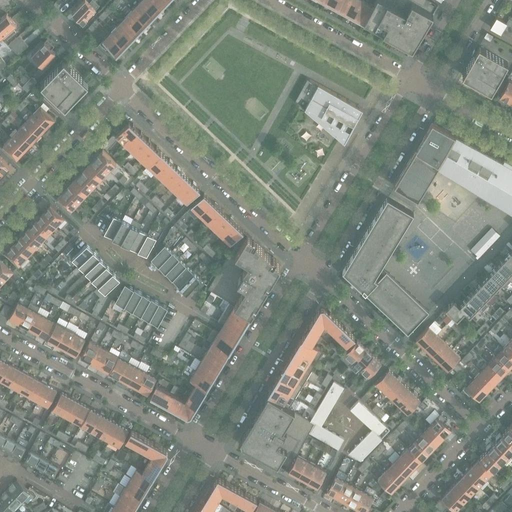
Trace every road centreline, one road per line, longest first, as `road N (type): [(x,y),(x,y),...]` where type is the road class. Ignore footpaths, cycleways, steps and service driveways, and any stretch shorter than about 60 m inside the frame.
road 1 (residential): [(301,257),(121,86)]
road 2 (residential): [(0,335),(190,441)]
road 3 (residential): [(321,277),(433,91)]
road 4 (residential): [(477,425),(321,277)]
road 5 (residential): [(410,79),(301,257)]
road 6 (residential): [(216,454),(321,277)]
road 7 (residential): [(267,0),(410,79)]
road 8 (residential): [(30,181),(121,86)]
road 9 (residential): [(121,86),(31,0)]
